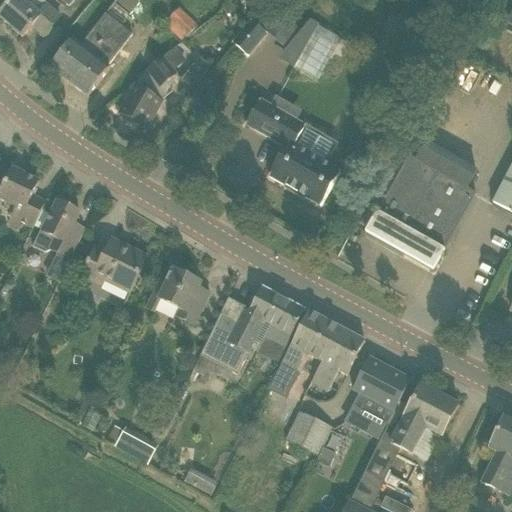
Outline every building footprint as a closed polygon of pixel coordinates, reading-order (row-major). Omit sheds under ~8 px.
[(14,0),(0,16),(0,18),(23,39),(32,28),(44,37),(62,17),(41,0),(14,0)] [(57,0),(68,9),(76,0),(57,0)] [(214,0),(199,0),(213,17),(214,18),(224,11),(214,0)] [(50,69),(51,69),(88,98),(111,69),(109,68),(133,37),(122,28),(105,16),(81,47),(72,40),(50,69)] [(267,36),(250,21),(231,44),(247,58),(255,47),(257,48),(267,36)] [(175,49),(163,59),(140,79),(130,97),(133,98),(122,117),(145,131),(161,102),(149,96),(153,88),(157,86),(161,90),(178,76),(174,72),(186,62),(175,49)] [(192,92),(211,69),(198,59),(180,81),(192,92)] [(259,102),(246,126),(286,149),(269,178),(320,208),(340,174),(294,148),(305,128),(295,122),(300,114),(276,101),(271,109),(259,102)] [(433,272),(477,195),(410,157),(378,213),(375,211),(373,215),(376,217),(367,234),(433,272)] [(511,214),(511,168),(493,205),(511,214)] [(34,229),(46,205),(32,198),(39,183),(13,171),(0,196),(0,199),(17,208),(12,219),(34,229)] [(71,261),(85,231),(74,226),(80,215),(58,204),(43,233),(42,232),(33,249),(35,250),(36,249),(46,254),(52,252),(71,261)] [(130,295),(148,259),(112,241),(104,259),(93,254),(96,249),(95,249),(81,277),(101,287),(103,282),(130,295)] [(211,294),(200,289),(201,286),(190,280),(190,279),(173,271),(166,286),(160,283),(146,312),(154,316),(160,303),(177,312),(174,318),(194,328),(211,294)] [(257,355),(278,366),(306,312),(263,289),(249,314),(245,312),(238,325),(221,316),(201,357),(193,374),(208,381),(211,374),(228,382),(232,373),(238,377),(251,351),(257,354),(257,355)] [(341,330),(309,313),(275,379),(287,386),(294,372),(296,373),(306,355),(322,364),(341,330)] [(365,343),(341,330),(322,364),(312,383),(329,392),(339,373),(348,377),(365,343)] [(388,425),(400,403),(411,382),(370,360),(353,392),(360,395),(353,408),(388,425)] [(400,403),(388,425),(387,426),(398,432),(392,445),(413,456),(427,430),(442,438),(459,407),(422,387),(410,409),(400,403)] [(318,458),(332,428),(301,414),(287,443),(318,458)] [(511,419),(506,416),(490,450),(497,454),(482,484),(500,493),(501,493),(511,498),(511,419)] [(115,449),(148,467),(159,447),(148,441),(148,440),(137,434),(127,429),(115,449)] [(329,471),(336,456),(324,449),(316,464),(329,471)] [(444,494),(436,511),(452,511),(471,474),(458,468),(444,494)] [(188,470),(182,482),(210,494),(215,482),(188,470)] [(383,496),(377,507),(387,511),(410,511),(411,511),(383,496)] [(344,511),(366,511),(349,503),(344,511)]
